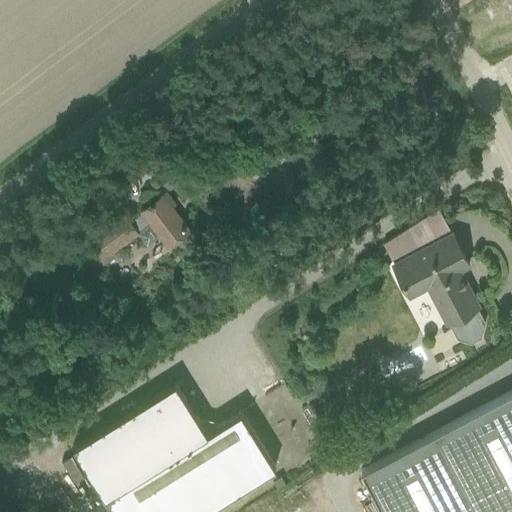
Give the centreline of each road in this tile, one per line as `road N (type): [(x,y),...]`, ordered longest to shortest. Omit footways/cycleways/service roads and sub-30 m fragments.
road 1 (unclassified): [(253,0),(0,197)]
road 2 (unknown): [(511,358),(348,457),(338,490),(350,511)]
road 3 (unclassified): [(511,151),(433,0)]
